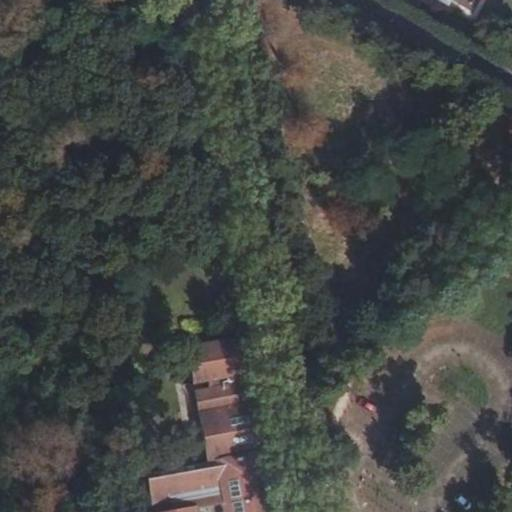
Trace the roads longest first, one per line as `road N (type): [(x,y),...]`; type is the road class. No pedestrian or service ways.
road 1 (tertiary): [(297,511),(208,0)]
road 2 (track): [(272,0),(268,167),(357,400)]
road 3 (unknown): [(350,462),(422,368),(457,355),(491,367),(491,414),(418,511)]
road 4 (residential): [(362,0),(511,89)]
